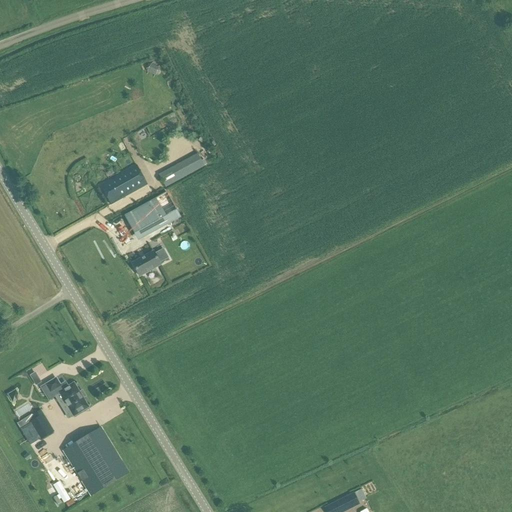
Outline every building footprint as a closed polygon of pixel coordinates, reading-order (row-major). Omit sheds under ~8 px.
[(80,175),(125,151),(114,130),(69,154),(80,175)] [(137,166),(101,186),(112,206),(148,186),(137,166)] [(177,181),(170,169),(159,175),(166,187),(177,181)] [(182,203),(194,198),(186,178),(173,184),(182,203)] [(167,217),(157,199),(124,216),(134,235),(167,217)] [(161,263),(169,259),(163,249),(156,253),(155,251),(132,264),(139,277),(162,264),(161,263)] [(38,380),(33,383),(36,388),(41,385),(38,380)] [(50,402),(56,398),(69,418),(73,415),(74,417),(88,408),(74,385),(68,388),(66,384),(61,387),(56,380),(42,388),(50,402)] [(12,391),(6,395),(9,401),(16,397),(12,391)] [(37,420),(30,424),(40,441),(56,431),(43,410),(34,416),(37,420)] [(102,431),(65,454),(91,496),(128,474),(102,431)]
